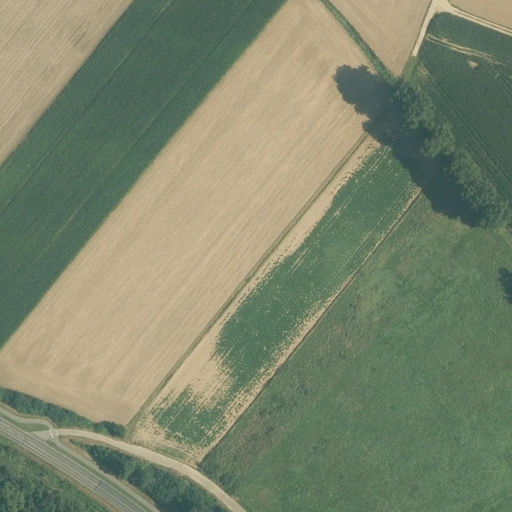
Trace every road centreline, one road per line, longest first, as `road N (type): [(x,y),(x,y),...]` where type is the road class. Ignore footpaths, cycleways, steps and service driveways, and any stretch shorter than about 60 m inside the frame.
road 1 (track): [(25,442),(69,433),(129,449),(186,475),(232,511)]
road 2 (secondary): [(127,511),(0,427)]
road 3 (track): [(413,57),(434,3),(511,33)]
